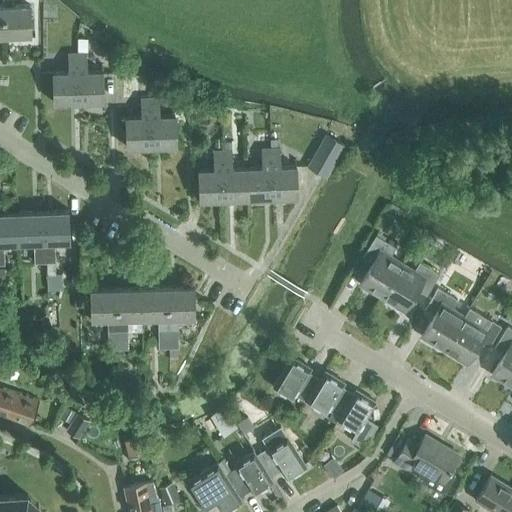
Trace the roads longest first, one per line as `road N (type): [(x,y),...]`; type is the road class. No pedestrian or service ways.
road 1 (residential): [(237,282),(0,137)]
road 2 (residential): [(284,511),(363,466),(414,388)]
